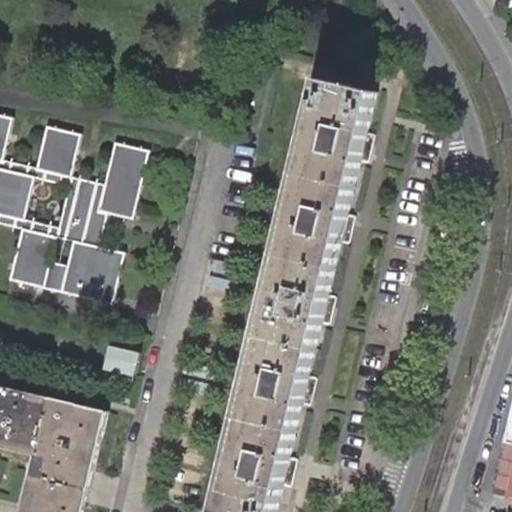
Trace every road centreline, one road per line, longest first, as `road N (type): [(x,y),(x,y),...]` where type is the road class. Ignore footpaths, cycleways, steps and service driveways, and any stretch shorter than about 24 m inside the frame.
road 1 (tertiary): [(405,0),(466,103),(485,203),(465,315),(401,511)]
road 2 (tertiary): [(455,511),(511,333)]
